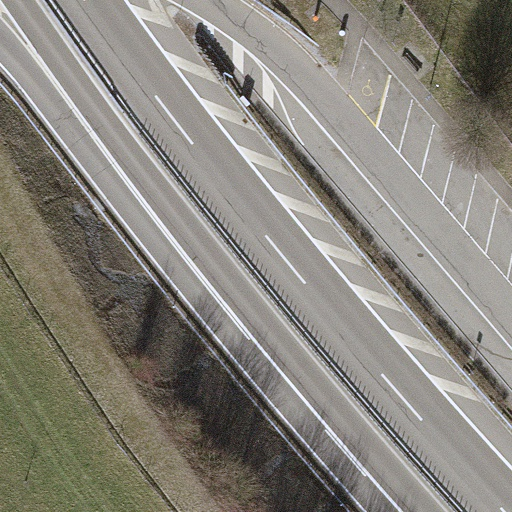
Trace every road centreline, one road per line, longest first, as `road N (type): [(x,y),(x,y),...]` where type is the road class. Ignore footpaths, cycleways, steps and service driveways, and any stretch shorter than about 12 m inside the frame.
road 1 (trunk): [(505,511),(268,238),(85,0)]
road 2 (trunk): [(17,0),(186,232),(423,511)]
